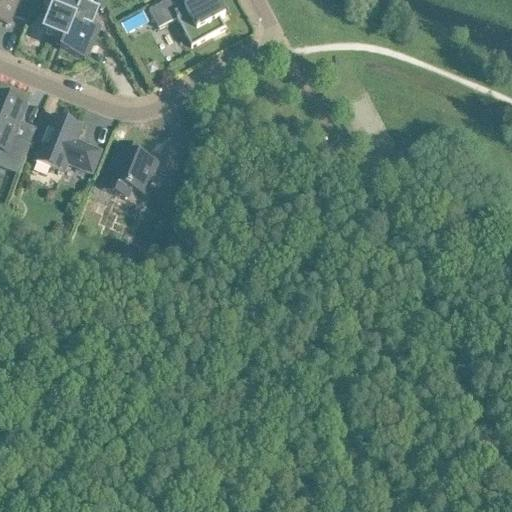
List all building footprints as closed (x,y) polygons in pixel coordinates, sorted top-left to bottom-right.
[(0,0),(0,25),(9,29),(20,0),(0,0)] [(78,1),(75,0),(49,0),(43,16),(52,20),(45,37),(63,44),(59,53),(84,63),(97,31),(90,28),(94,16),(75,8),(78,1)] [(219,23),(224,20),(217,8),(215,9),(210,0),(204,0),(201,2),(199,0),(174,0),(148,14),(158,33),(176,24),(191,52),(224,34),(219,23)] [(125,36),(146,24),(142,16),(120,28),(125,36)] [(157,73),(153,66),(144,70),(148,78),(157,73)] [(12,142),(24,110),(0,100),(0,154),(0,155),(0,171),(17,178),(28,149),(12,142)] [(75,146),(80,132),(53,121),(35,166),(62,177),(66,168),(92,178),(101,156),(75,146)] [(143,158),(120,148),(102,193),(126,202),(129,193),(143,199),(156,168),(142,162),(143,158)] [(81,207),(72,203),(68,215),(77,218),(81,207)] [(137,278),(146,257),(129,249),(119,270),(137,278)]
